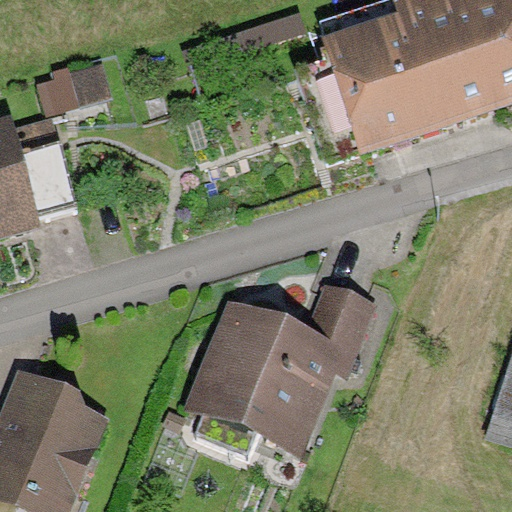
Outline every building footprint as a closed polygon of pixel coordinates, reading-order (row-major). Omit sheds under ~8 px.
[(511,0),(393,0),(398,14),(327,37),(366,155),(456,126),(511,107),(511,0)] [(104,66),(39,85),(48,118),(114,99),(104,66)] [(0,119),(0,238),(40,226),(36,212),(78,199),(54,119),(17,130),(13,116),(0,119)] [(234,300),(190,412),(303,456),(336,374),(350,379),(381,302),(329,282),(310,330),(234,300)] [(0,504),(19,511),(75,511),(112,419),(85,408),(80,394),(20,371),(0,420),(0,504)] [(511,379),(494,436),(511,441),(511,379)]
